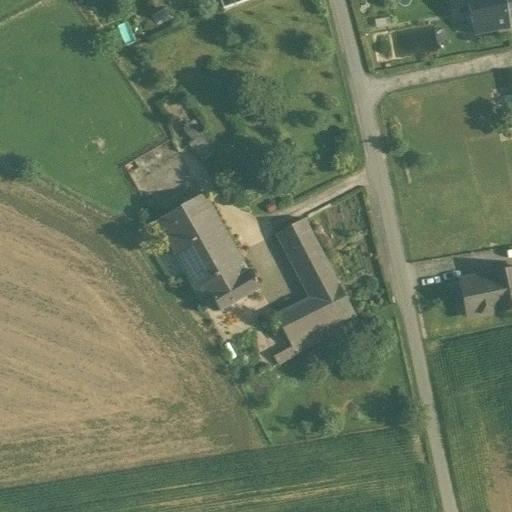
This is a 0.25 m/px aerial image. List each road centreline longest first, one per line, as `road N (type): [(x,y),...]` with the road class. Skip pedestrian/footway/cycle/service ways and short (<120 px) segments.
road 1 (unclassified): [(450,511),(362,89)]
road 2 (unclassified): [(362,89),(511,58)]
